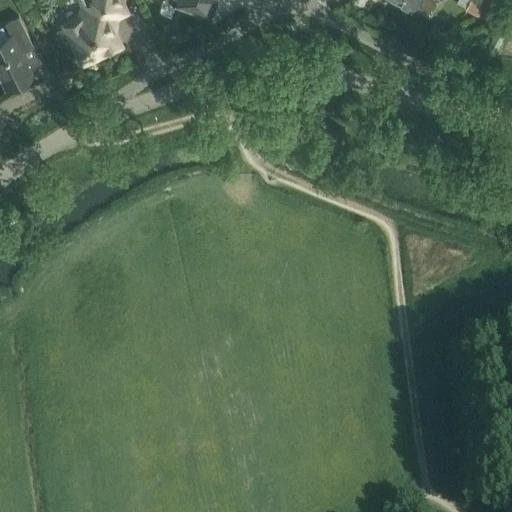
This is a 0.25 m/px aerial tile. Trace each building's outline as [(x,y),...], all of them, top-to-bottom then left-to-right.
[(55,35),(59,44),(64,45),(74,41),(83,59),(117,42),(106,19),(123,11),(117,0),(82,0),(88,13),(66,24),(66,25),(57,30),(55,35)] [(172,0),(212,13),(216,0),(214,0),(172,0)] [(411,9),(413,6),(429,16),(438,0),(397,0),(397,1),(411,9)] [(489,4),(480,0),(469,0),(466,9),(483,17),(489,4)] [(0,40),(0,78),(5,89),(32,75),(20,51),(32,45),(18,16),(4,23),(10,35),(0,40)]
